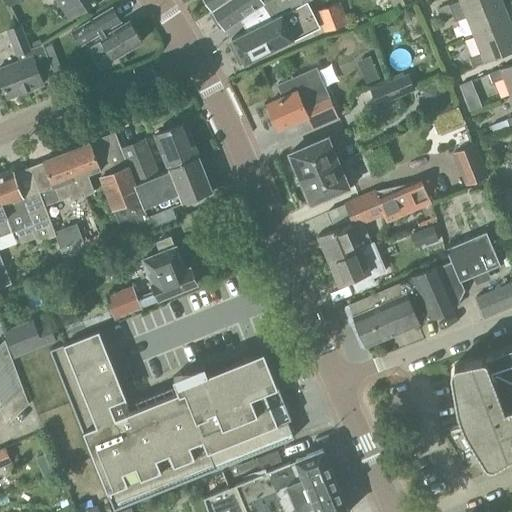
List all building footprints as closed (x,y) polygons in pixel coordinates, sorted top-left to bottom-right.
[(57,0),(70,18),(96,0),(57,0)] [(206,0),(212,9),(226,0),(206,0)] [(226,0),(212,9),(213,11),(211,12),(215,18),(217,17),(220,20),(218,22),(222,28),(224,26),(224,28),(242,16),(242,17),(262,3),(265,7),(274,0),(226,0)] [(231,39),(244,64),(319,27),(307,1),(309,0),(274,0),(265,7),(262,3),(242,17),(249,30),(231,39)] [(399,0),(387,0),(394,14),(403,10),(399,0)] [(448,5),(438,10),(441,18),(452,13),(485,0),(459,0),(460,1),(448,5)] [(501,0),(485,0),(452,13),(455,21),(466,17),(473,35),(510,21),(501,0)] [(324,31),(347,23),(339,3),(317,11),(324,31)] [(112,7),(71,31),(80,45),(99,33),(101,37),(87,46),(95,59),(109,51),(113,58),(133,46),(142,41),(129,20),(112,31),(110,27),(120,21),(112,7)] [(511,27),(510,21),(473,35),(481,54),(469,58),(473,67),(511,51),(511,27)] [(432,32),(437,30),(434,22),(429,24),(432,32)] [(21,26),(7,30),(17,55),(30,50),(30,49),(28,43),(21,26)] [(42,44),(40,39),(28,43),(30,49),(42,44)] [(465,46),(448,51),(453,67),(469,63),(465,46)] [(32,56),(0,68),(0,78),(8,98),(23,92),(32,89),(32,88),(43,84),(32,56)] [(511,95),(511,64),(488,74),(492,83),(503,78),(511,96),(511,95)] [(282,97),(267,104),(277,129),(307,116),(312,129),(337,119),(316,68),(277,85),(282,97)] [(370,90),(377,106),(415,89),(408,73),(370,90)] [(471,80),(459,85),(463,96),(475,91),(471,80)] [(425,91),(433,110),(449,104),(440,84),(425,91)] [(511,126),(511,95),(511,96),(511,99),(511,116),(490,126),(494,134),(510,128),(510,127),(511,126)] [(431,118),(437,134),(464,123),(457,107),(431,118)] [(186,122),(155,134),(168,167),(199,155),(186,122)] [(115,132),(95,140),(108,172),(128,164),(121,148),(115,132)] [(289,154),(299,179),(342,161),(331,136),(289,154)] [(144,139),(121,148),(128,164),(135,183),(159,174),(144,139)] [(78,147),(66,151),(83,194),(94,190),(88,173),(100,169),(90,142),(86,143),(83,142),(79,143),(78,147)] [(474,145),(453,153),(466,185),(486,177),(474,145)] [(44,161),(29,167),(44,206),(70,196),(71,199),(83,194),(66,151),(55,155),(52,154),(48,155),(46,159),(43,160),(44,161)] [(103,174),(99,176),(112,209),(113,209),(120,227),(124,239),(152,228),(156,227),(151,214),(182,203),(182,202),(191,198),(213,190),(199,155),(168,167),(169,170),(159,174),(135,183),(128,164),(108,172),(103,174)] [(430,163),(434,178),(455,172),(451,157),(430,163)] [(342,161),(299,179),(310,204),(353,186),(342,161)] [(24,199),(3,207),(13,231),(16,230),(21,243),(35,238),(37,242),(56,235),(55,232),(44,206),(29,167),(14,173),(24,199)] [(0,236),(13,231),(3,207),(24,199),(14,173),(13,171),(9,173),(8,171),(0,174),(0,236)] [(511,182),(509,176),(497,180),(501,190),(511,185),(511,182)] [(318,236),(329,261),(360,247),(367,244),(371,242),(363,223),(384,214),(387,222),(431,203),(421,180),(376,190),(345,203),(353,222),(318,236)] [(77,224),(55,232),(56,235),(66,263),(103,249),(102,247),(99,236),(84,242),(77,224)] [(120,227),(99,236),(102,247),(124,239),(120,227)] [(427,244),(437,240),(432,227),(421,231),(427,244)] [(349,306),(348,310),(349,315),(354,316),(356,321),(354,325),(356,330),(360,331),(366,345),(431,317),(431,318),(457,307),(456,305),(456,304),(458,303),(465,290),(461,281),(500,264),(486,231),(446,248),(451,261),(440,266),(439,266),(438,265),(400,281),(401,282),(349,305),(349,306)] [(154,290),(142,295),(146,305),(191,287),(197,284),(191,268),(190,266),(185,268),(176,246),(174,246),(170,237),(156,242),(160,252),(143,259),(154,290)] [(360,247),(329,261),(339,285),(352,279),(356,291),(374,283),(372,277),(385,271),(373,241),(371,242),(367,244),(360,247)] [(121,242),(111,245),(116,258),(125,255),(121,242)] [(0,261),(0,284),(8,281),(0,261)] [(511,281),(476,297),(485,317),(511,305),(511,281)] [(133,286),(107,296),(115,317),(141,307),(137,297),(133,286)] [(142,295),(137,297),(141,307),(146,305),(142,295)] [(32,319),(3,331),(4,332),(13,356),(48,343),(56,340),(49,323),(36,328),(32,319)] [(70,336),(84,330),(81,321),(66,326),(70,336)] [(128,404),(103,342),(98,329),(49,349),(52,355),(74,411),(113,509),(284,441),(277,424),(290,419),(281,395),(277,385),(263,350),(203,374),(197,360),(176,368),(182,383),(155,393),(128,404)] [(0,365),(10,355),(5,342),(4,341),(0,345),(0,365)] [(451,370),(450,371),(451,373),(451,375),(456,402),(457,407),(458,412),(459,417),(461,421),(463,426),(465,430),(468,435),(484,460),(484,461),(486,462),(487,463),(488,464),(490,464),(491,464),(493,464),(494,463),(496,463),(511,453),(511,404),(511,405),(511,404),(511,346),(485,357),(486,358),(485,359),(484,358),(483,358),(482,358),(458,363),(456,363),(455,364),(454,365),(453,366),(452,367),(451,368),(451,370)] [(0,387),(16,371),(10,355),(0,365),(0,387)] [(22,387),(16,371),(0,387),(0,401),(4,405),(22,387)] [(28,404),(22,387),(4,405),(0,409),(0,410),(10,421),(28,404)] [(5,448),(0,449),(0,466),(11,462),(5,448)] [(348,511),(322,448),(203,496),(208,511),(348,511)] [(258,458),(238,465),(240,472),(260,464),(258,458)]
